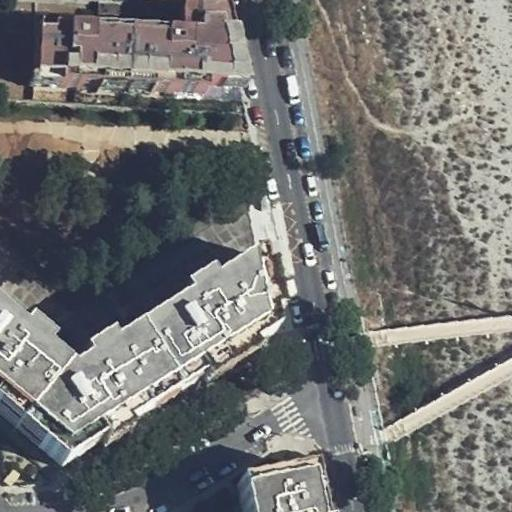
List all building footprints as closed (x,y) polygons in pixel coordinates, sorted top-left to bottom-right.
[(150,0),(151,6),(178,8),(225,11),(222,0),(150,0)] [(114,4),(90,3),(89,20),(113,21),(114,4)] [(176,36),(50,29),(49,38),(35,37),(32,78),(60,80),(59,87),(205,95),(205,88),(241,88),(225,11),(178,8),(176,36)] [(32,78),(29,78),(28,78),(27,78),(26,79),(25,80),(24,81),(23,82),(23,84),(24,85),(24,86),(25,87),(25,88),(27,88),(28,88),(59,90),(59,87),(60,80),(32,78)] [(233,221),(248,212),(247,203),(216,220),(221,228),(233,221)] [(0,302),(26,274),(0,250),(0,302)] [(66,374),(0,319),(0,418),(61,469),(272,336),(257,255),(66,374)] [(0,469),(0,480),(12,471),(7,464),(0,469)] [(317,511),(311,474),(237,488),(241,511),(317,511)]
